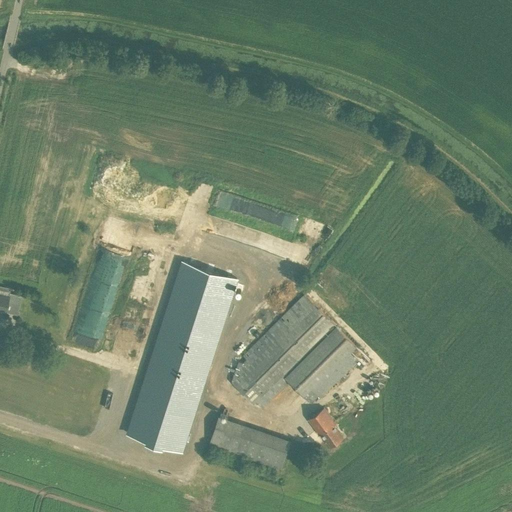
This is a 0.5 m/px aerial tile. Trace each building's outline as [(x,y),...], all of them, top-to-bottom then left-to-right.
[(182,259),(126,432),(179,450),(235,277),(182,259)] [(8,296),(0,293),(0,310),(6,312),(6,311),(17,314),(22,295),(9,292),(8,296)] [(350,353),(356,346),(357,346),(336,325),(304,294),(279,319),(242,355),(246,359),(244,362),(239,361),(232,382),(254,404),(255,402),(262,408),(290,382),(311,403),(318,396),(320,398),(358,361),(354,357),(350,353)] [(343,437),(335,425),(336,424),(324,407),(308,418),(321,436),(322,435),(330,446),(343,437)] [(281,468),(291,437),(217,415),(208,445),(281,468)]
